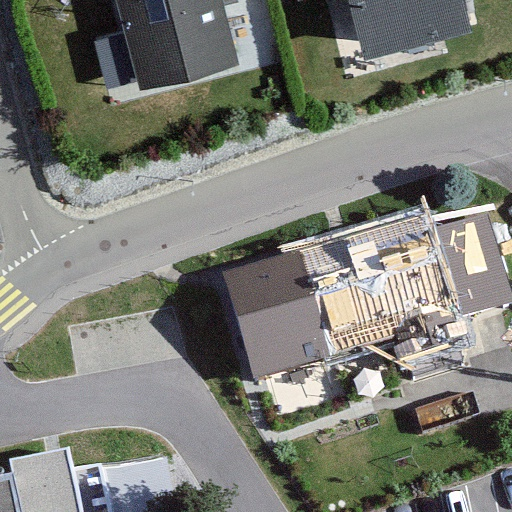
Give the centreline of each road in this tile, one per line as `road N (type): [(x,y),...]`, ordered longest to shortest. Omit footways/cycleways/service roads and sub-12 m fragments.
road 1 (residential): [(511,111),(48,265)]
road 2 (residential): [(0,109),(48,265)]
